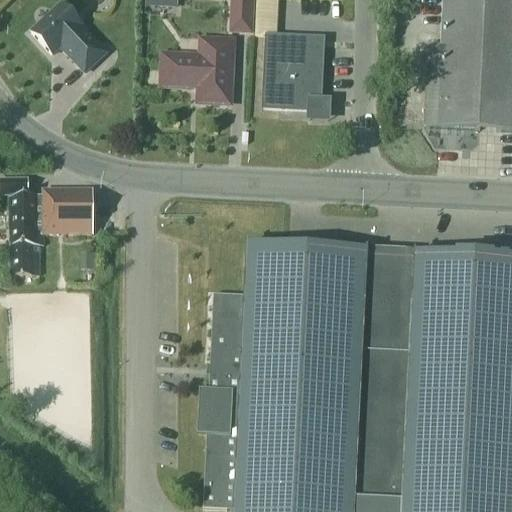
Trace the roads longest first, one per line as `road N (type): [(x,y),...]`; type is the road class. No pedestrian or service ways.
road 1 (tertiary): [(360,188),(116,173),(65,155),(21,125)]
road 2 (residential): [(360,188),(365,0)]
road 3 (tertiary): [(511,195),(360,188)]
